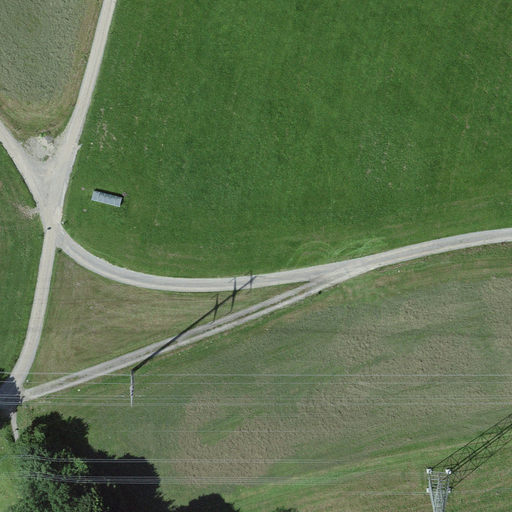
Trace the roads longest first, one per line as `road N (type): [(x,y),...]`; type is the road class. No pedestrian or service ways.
road 1 (track): [(53,229),(85,261),(152,282),(188,286),(346,271)]
road 2 (track): [(53,229),(35,337),(7,400)]
road 3 (track): [(75,133),(111,0)]
